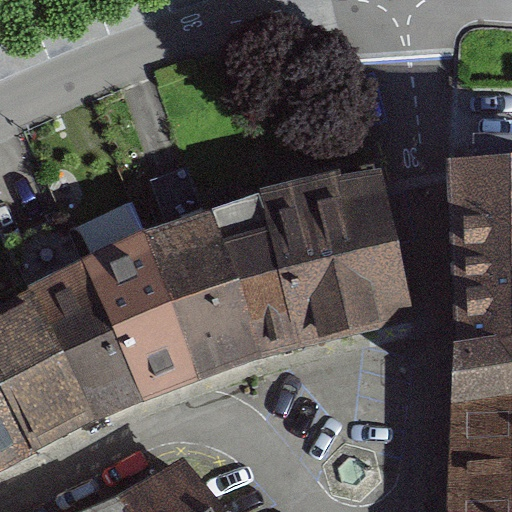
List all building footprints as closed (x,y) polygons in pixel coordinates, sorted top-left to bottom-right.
[(511,169),(453,168),(457,405),(511,400),(511,169)] [(381,172),(264,198),(300,349),(414,319),(381,172)] [(170,226),(145,235),(196,381),(258,360),(208,215),(194,175),(156,188),(170,226)] [(264,198),(208,215),(258,360),(300,349),(264,198)] [(93,420),(143,398),(84,265),(62,220),(9,247),(30,294),(93,420)] [(145,235),(84,265),(143,398),(196,381),(145,235)] [(30,294),(0,307),(0,384),(34,451),(93,420),(30,294)] [(0,468),(34,451),(0,384),(0,468)] [(511,511),(511,400),(457,405),(456,511),(511,511)] [(212,511),(181,475),(105,511),(212,511)]
